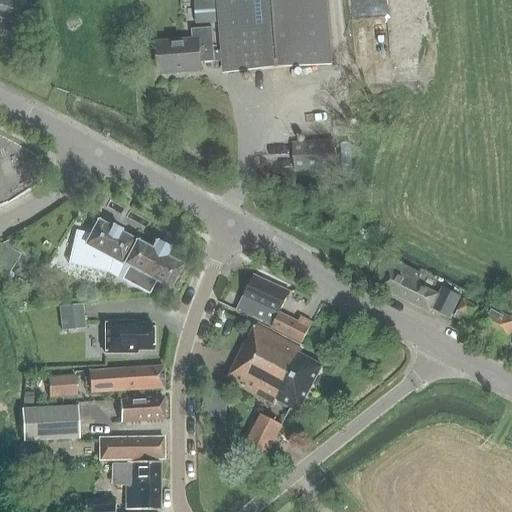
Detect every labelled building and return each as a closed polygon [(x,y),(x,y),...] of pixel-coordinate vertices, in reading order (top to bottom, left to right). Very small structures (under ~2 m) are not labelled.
[(24,4),(17,2),(17,0),(0,0),(0,18),(17,25),(24,4)] [(226,72),(326,64),(326,62),(386,57),(381,0),(371,1),(370,0),(220,0),(225,50),(213,51),(211,28),(191,30),(191,41),(156,44),(158,73),(200,70),(200,63),(226,61),(226,72)] [(213,0),(205,0),(204,0),(193,0),(195,24),(216,23),(214,0),(213,0)] [(295,171),(335,168),(332,141),(292,144),(295,171)] [(148,295),(155,282),(168,290),(181,267),(165,258),(169,250),(155,242),(151,250),(119,233),(120,231),(112,226),(110,228),(97,221),(90,234),(74,231),(67,264),(105,272),(148,295)] [(6,242),(0,244),(0,272),(4,282),(21,255),(11,250),(14,246),(6,242)] [(430,310),(437,295),(416,284),(420,274),(389,258),(384,268),(381,266),(372,283),(379,287),(428,313),(430,310)] [(297,323),(278,314),(289,291),(254,274),(238,307),(272,325),(271,328),(301,343),(311,323),(300,317),(297,323)] [(449,319),(460,298),(443,289),(432,309),(449,319)] [(504,343),(511,328),(511,321),(485,307),(483,312),(463,301),(454,318),(470,326),(471,325),(475,327),(474,328),(504,343)] [(82,305),(58,307),(61,332),(84,329),(82,305)] [(152,325),(123,325),(123,322),(104,323),(104,355),(136,354),(136,351),(152,351),(152,325)] [(298,412),(321,367),(311,361),(315,354),(304,348),(302,351),(255,325),(226,380),(274,405),(276,401),(298,412)] [(162,389),(162,367),(87,372),(89,393),(162,389)] [(48,398),(76,396),(75,376),(47,378),(48,398)] [(120,423),(162,420),(162,398),(119,401),(120,423)] [(76,406),(20,409),(20,416),(22,442),(78,439),(77,413),(76,406)] [(260,467),(282,426),(260,415),(239,456),(260,467)] [(99,461),(163,460),(162,438),(99,439),(99,461)] [(37,445),(13,446),(14,466),(38,465),(37,445)] [(113,486),(125,486),(125,511),(158,511),(159,462),(125,463),(125,464),(114,464),(112,471),(112,479),(113,486)] [(114,511),(113,497),(83,500),(83,511),(114,511)]
